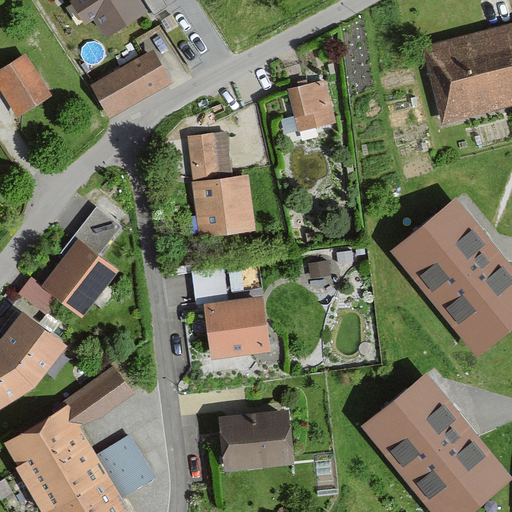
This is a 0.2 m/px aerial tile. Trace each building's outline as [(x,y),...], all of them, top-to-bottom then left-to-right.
[(141,0),(80,0),(87,10),(95,4),(107,22),(141,0)] [(444,125),(511,107),(511,24),(423,48),(444,125)] [(172,88),(153,55),(90,91),(110,124),(172,88)] [(52,102),(26,59),(0,75),(0,94),(18,123),(52,102)] [(287,92),(299,134),(336,124),(324,82),(287,92)] [(227,128),(226,113),(181,115),(182,130),(227,128)] [(233,180),(228,136),(189,141),(194,185),(192,186),(199,242),(256,235),(249,178),(233,180)] [(399,240),(479,337),(511,309),(511,265),(453,195),(399,240)] [(63,262),(41,289),(32,282),(19,298),(46,320),(60,303),(83,322),(121,275),(103,260),(125,233),(97,211),(59,259),(63,262)] [(196,310),(205,309),(211,361),(269,354),(263,300),(227,304),(223,272),(191,276),(196,310)] [(0,413),(39,390),(69,349),(23,315),(0,346),(0,413)] [(449,511),(505,467),(425,368),(367,415),(446,511),(449,511)] [(134,399),(116,370),(1,445),(44,511),(131,511),(81,434),(134,399)] [(290,412),(221,420),(226,473),(296,466),(290,412)] [(133,431),(105,446),(129,491),(157,476),(133,431)]
